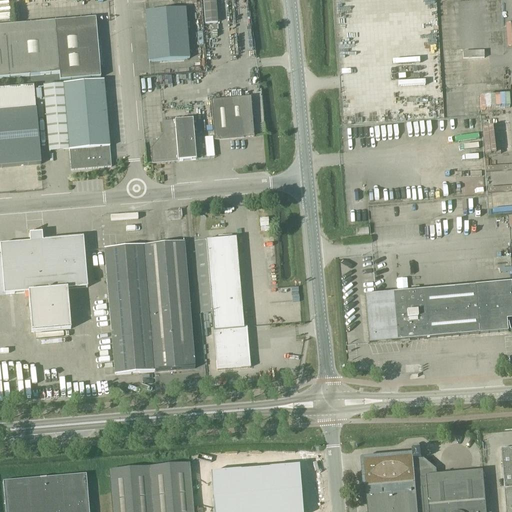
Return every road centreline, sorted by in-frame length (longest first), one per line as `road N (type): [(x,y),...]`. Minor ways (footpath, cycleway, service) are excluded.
road 1 (secondary): [(0,430),(329,404)]
road 2 (unclassified): [(329,404),(306,180)]
road 3 (unclassified): [(136,197),(120,0)]
road 4 (secondary): [(329,404),(511,392)]
road 5 (unknown): [(182,192),(202,373)]
road 6 (unclassified): [(306,180),(290,0)]
road 7 (unclassified): [(306,180),(136,197)]
road 8 (unclassified): [(136,197),(0,208)]
